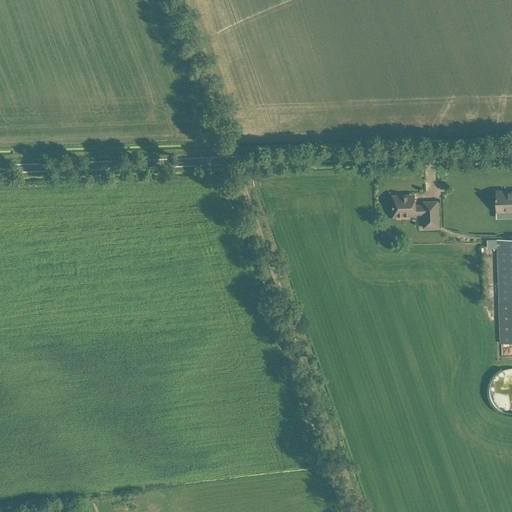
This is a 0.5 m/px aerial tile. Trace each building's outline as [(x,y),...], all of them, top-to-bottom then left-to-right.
[(511,191),(506,192),(506,190),(496,190),(496,196),(496,198),(497,209),(511,208),(511,212),(511,211),(511,191)] [(415,207),(415,197),(415,195),(403,195),(393,195),(393,211),(393,216),(415,215),(415,214),(423,214),(424,227),(439,227),(439,212),(438,202),(423,202),(423,205),(418,205),(418,207),(415,207)] [(497,239),(488,240),(488,248),(497,248),(497,240),(497,239)] [(501,344),(511,343),(511,239),(497,240),(497,248),(497,249),(500,322),(500,344),(501,344)] [(498,302),(497,268),(488,268),(489,303),(498,302)] [(490,402),(511,408),(511,369),(501,366),(490,402)]
